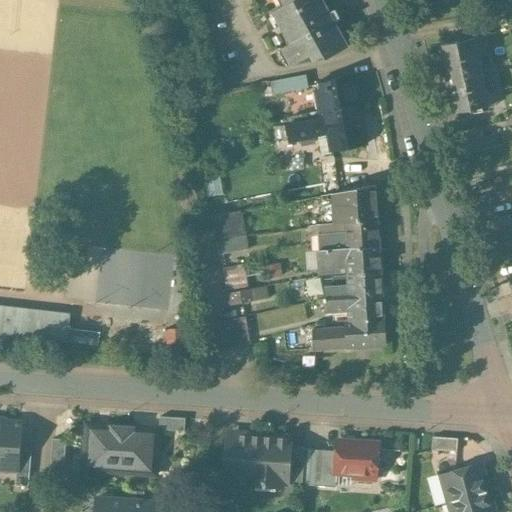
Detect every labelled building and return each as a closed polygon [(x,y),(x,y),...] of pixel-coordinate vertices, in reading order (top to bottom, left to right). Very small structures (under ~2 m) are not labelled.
[(322,0),(294,0),(286,4),(271,12),(272,15),(275,13),(282,25),(279,27),(289,45),(281,49),(282,50),(284,49),(293,66),(312,56),(315,61),(323,56),(326,60),(349,47),(335,23),(340,20),(335,10),(329,13),(322,0)] [(476,39),(440,46),(453,113),(489,106),(476,39)] [(306,76),(270,82),(273,96),(308,89),(306,76)] [(353,77),(317,84),(319,91),(315,92),(319,112),(323,111),(358,104),(353,77)] [(358,104),(323,111),(324,118),(328,135),(331,151),(366,144),(358,104)] [(324,118),(285,126),(289,142),(301,140),(302,145),(314,143),(313,138),(328,135),(324,118)] [(376,185),(338,192),(339,205),(332,206),(334,223),(345,223),(345,222),(378,220),(376,185)] [(240,211),(215,216),(220,243),(245,238),(240,211)] [(378,220),(345,222),(345,223),(346,234),(318,236),(319,250),(380,247),(378,220)] [(245,238),(220,243),(222,256),(247,251),(245,238)] [(380,247),(319,250),(320,262),(341,261),(341,266),(348,265),(348,272),(343,272),(343,270),(323,272),(323,277),(334,276),(381,272),(380,247)] [(244,264),(223,268),(226,290),(247,286),(244,264)] [(381,272),(334,276),(335,287),(323,288),(324,300),(383,296),(381,272)] [(265,286),(227,293),(229,305),(267,298),(265,286)] [(383,296),(324,300),(325,313),(348,312),(348,322),(384,319),(383,296)] [(69,314),(0,305),(0,333),(53,340),(66,341),(67,328),(69,314)] [(250,342),(245,316),(231,319),(236,344),(250,342)] [(231,319),(217,322),(221,347),(236,344),(231,319)] [(348,322),(346,322),(346,329),(313,331),(314,349),(386,344),(384,319),(348,322)] [(99,332),(67,328),(66,341),(98,344),(99,332)] [(185,418),(160,416),(159,428),(159,430),(184,431),(185,418)] [(20,423),(2,422),(2,424),(0,423),(0,468),(17,470),(18,450),(20,423)] [(123,426),(86,423),(83,470),(120,472),(123,426)] [(159,428),(123,426),(120,472),(156,475),(159,430),(159,428)] [(266,484),(270,436),(250,434),(249,442),(247,470),(233,469),(232,481),(266,484)] [(270,436),(266,484),(287,485),(288,481),(290,445),(291,437),(270,436)] [(458,438),(433,436),(432,449),(457,451),(458,438)] [(66,440),(53,439),(50,470),(64,472),(66,440)] [(378,443),(337,440),(337,445),(337,451),(335,473),(336,473),(351,474),(355,479),(375,480),(378,443)] [(249,442),(227,441),(225,469),(233,469),(247,470),(249,442)] [(305,446),(290,445),(288,481),(302,482),(305,446)] [(337,451),(311,449),(308,485),(335,487),(336,473),(335,473),(337,451)] [(31,451),(18,450),(17,470),(15,486),(29,487),(31,451)] [(481,464),(441,475),(449,502),(489,491),(481,464)] [(494,511),(489,491),(449,502),(451,511),(494,511)] [(123,511),(124,500),(96,498),(95,511),(123,511)] [(151,511),(152,502),(124,500),(123,511),(151,511)]
